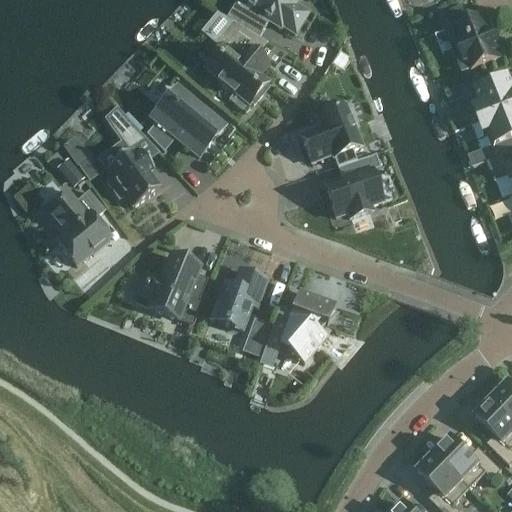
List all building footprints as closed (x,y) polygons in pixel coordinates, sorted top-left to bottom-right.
[(268,23),(269,24),(271,22),(294,36),(307,15),(294,7),(298,0),(236,0),(235,3),(236,3),(225,21),(232,25),(266,46),(258,41),(268,23)] [(470,71),(471,72),(500,61),(496,53),(501,51),(494,34),(490,36),(483,18),(470,23),(464,8),(439,18),(446,34),(454,31),(461,47),(457,49),(464,67),(464,66),(467,72),(470,71)] [(256,58),(266,46),(232,25),(215,46),(221,51),(204,71),(219,83),(217,84),(232,97),(234,95),(248,107),(250,105),(253,107),(262,97),(258,95),(267,85),(258,78),(267,67),(256,58)] [(480,124),(511,111),(511,81),(493,89),(489,78),(461,89),(466,100),(472,98),(476,108),(474,108),(480,124)] [(163,155),(176,140),(198,159),(207,149),(208,149),(209,148),(203,144),(207,139),(209,141),(210,140),(220,127),(175,91),(165,103),(164,103),(163,104),(164,104),(161,109),(160,108),(159,109),(163,112),(154,123),(156,124),(146,137),(163,155)] [(356,164),(352,153),(352,152),(360,149),(344,109),(316,120),(321,131),(300,139),(301,140),(311,166),(331,158),(336,170),(337,172),(347,169),(348,168),(357,165),(356,164)] [(116,111),(105,122),(129,155),(105,173),(111,181),(106,185),(118,202),(123,198),(132,211),(158,192),(147,177),(152,173),(135,148),(143,140),(116,111)] [(511,111),(480,124),(486,140),(489,139),(493,149),(487,151),(491,163),(511,154),(511,111)] [(511,154),(491,163),(487,165),(495,183),(509,178),(511,185),(511,154)] [(381,204),(370,173),(380,170),(375,158),(356,164),(357,165),(348,168),(347,169),(350,178),(350,180),(340,183),(325,188),(324,188),(335,221),(347,217),(348,222),(372,214),(370,209),(381,205),(381,204)] [(68,182),(71,180),(76,186),(82,181),(68,164),(59,172),(68,182)] [(75,268),(89,257),(92,261),(109,247),(105,243),(109,239),(94,221),(103,213),(88,195),(76,205),(67,194),(43,214),(63,238),(55,244),(75,268)] [(189,266),(170,258),(160,283),(147,277),(137,300),(151,305),(148,311),(177,323),(178,322),(192,328),(201,306),(198,305),(207,282),(196,278),(199,270),(197,269),(197,270),(189,266)] [(228,329),(239,333),(239,334),(242,335),(251,310),(256,312),(266,284),(238,273),(231,291),(222,287),(209,323),(212,325),(213,323),(224,327),(224,329),(227,330),(228,329)] [(288,323),(276,318),(258,367),(259,367),(264,356),(275,360),(280,348),(303,367),(325,341),(318,335),(324,328),(326,329),(333,308),(298,295),(288,323)] [(511,389),(508,386),(507,387),(505,385),(497,393),(499,395),(492,402),(511,421),(511,389)] [(511,421),(492,402),(485,410),(483,407),(474,416),(477,418),(475,419),(499,442),(490,451),(509,469),(511,466),(511,454),(511,453),(511,451),(511,421)] [(462,485),(461,486),(469,493),(485,476),(492,483),(501,474),(482,455),(474,464),(450,441),(449,442),(447,440),(439,448),(441,450),(434,458),(462,485)] [(461,486),(462,485),(434,458),(427,465),(425,463),(416,471),(419,473),(417,475),(441,497),(432,506),(438,511),(456,511),(453,508),(469,493),(461,486)]
